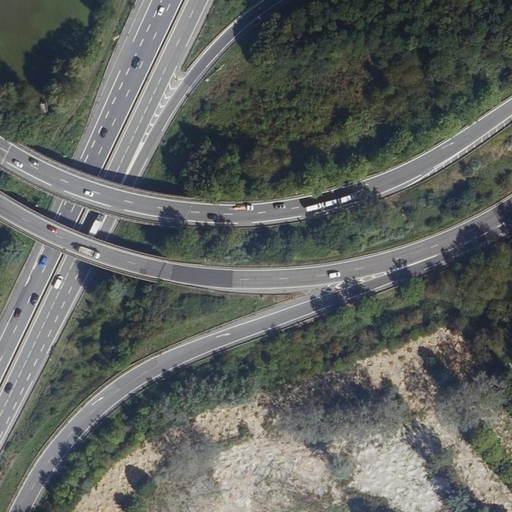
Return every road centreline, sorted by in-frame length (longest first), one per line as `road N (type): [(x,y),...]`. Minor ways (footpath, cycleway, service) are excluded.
road 1 (motorway): [(0,147),(66,183),(129,203),(262,213),(328,201),(414,170),(511,108)]
road 2 (motorway): [(18,511),(75,427),(144,371),(315,305),(469,230)]
road 3 (motorway): [(0,205),(131,263),(243,279),(359,268),(469,230)]
road 4 (motorway): [(171,0),(0,359)]
road 5 (motorway): [(84,238),(193,74),(272,0)]
road 6 (motorway): [(84,238),(197,0)]
road 7 (motorway): [(0,416),(84,238)]
